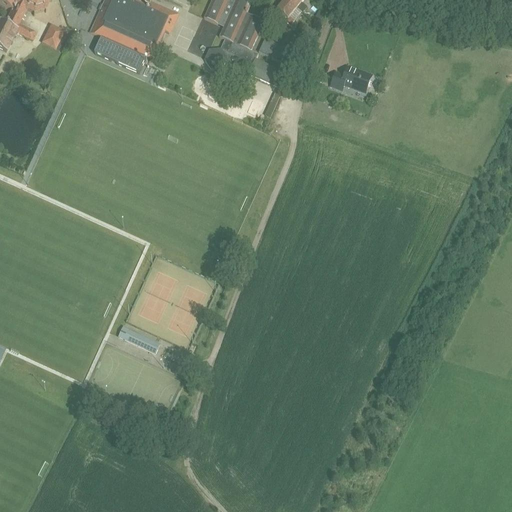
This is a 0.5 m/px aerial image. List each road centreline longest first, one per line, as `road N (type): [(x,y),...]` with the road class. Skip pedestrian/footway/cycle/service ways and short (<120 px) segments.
road 1 (track): [(296,134),(180,461),(221,511)]
road 2 (residential): [(511,36),(329,0)]
